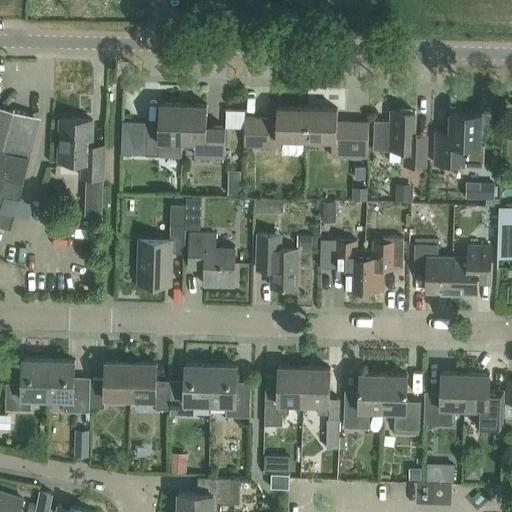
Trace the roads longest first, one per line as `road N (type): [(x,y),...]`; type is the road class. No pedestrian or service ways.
road 1 (tertiary): [(511,55),(0,41)]
road 2 (residential): [(0,318),(511,331)]
road 3 (residential): [(141,511),(125,484),(0,460)]
